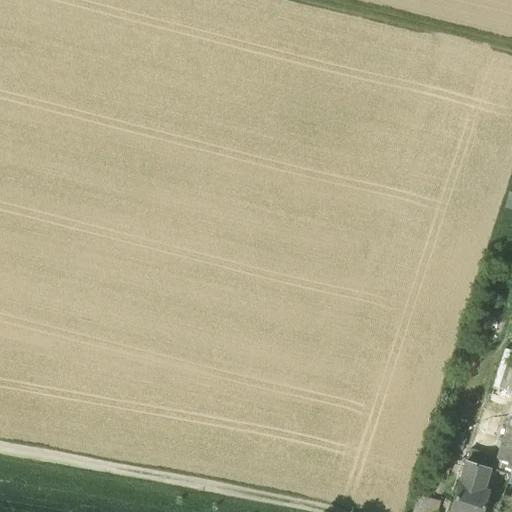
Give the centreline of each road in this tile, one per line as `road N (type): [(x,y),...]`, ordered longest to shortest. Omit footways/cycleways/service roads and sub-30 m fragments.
road 1 (track): [(312,511),(0,451)]
road 2 (track): [(274,0),(511,62)]
